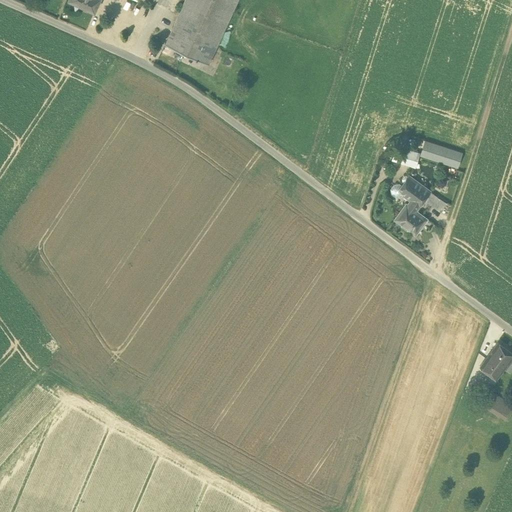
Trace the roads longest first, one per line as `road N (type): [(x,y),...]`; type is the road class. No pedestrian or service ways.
road 1 (unclassified): [(1,0),(186,88),(511,332)]
road 2 (track): [(511,26),(432,273)]
road 3 (track): [(350,511),(432,273)]
